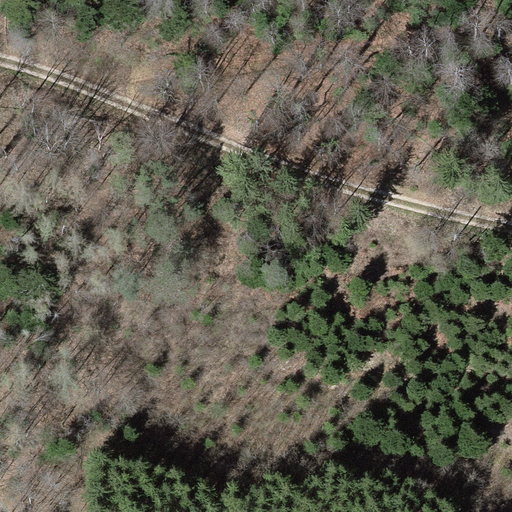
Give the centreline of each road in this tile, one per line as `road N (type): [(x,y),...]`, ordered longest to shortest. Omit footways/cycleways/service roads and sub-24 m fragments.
road 1 (track): [(511,226),(287,169),(0,59)]
road 2 (track): [(511,21),(248,67),(73,84)]
